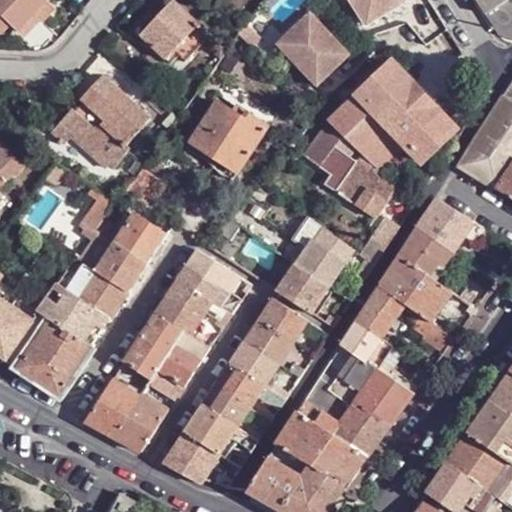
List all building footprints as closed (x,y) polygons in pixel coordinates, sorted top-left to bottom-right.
[(16,30),(33,12),(40,18),(42,21),(55,8),(46,0),(0,0),(0,15),(16,30)] [(176,0),(173,0),(140,34),(172,63),(181,55),(187,61),(212,33),(176,0)] [(353,0),(369,24),(406,0),(353,0)] [(511,38),(511,0),(478,0),(499,34),(511,38)] [(40,18),(33,12),(16,30),(23,36),(40,18)] [(349,54),(308,15),(276,47),(318,87),(349,54)] [(394,62),(360,93),(408,145),(423,160),(457,129),(394,62)] [(105,78),(75,110),(72,108),(52,133),(65,145),(73,138),(108,168),(113,164),(117,168),(132,148),(128,145),(151,118),(105,78)] [(382,169),(408,145),(360,93),(331,121),(343,132),(362,150),(381,169),(382,169)] [(476,175),(493,152),(511,165),(511,101),(504,96),(459,165),(476,175)] [(220,100),(193,141),(198,144),(206,150),(238,171),(270,125),(250,112),(246,117),(220,100)] [(319,157),(343,132),(331,121),(307,145),(319,157)] [(0,189),(30,161),(0,130),(0,189)] [(206,150),(202,156),(209,161),(214,165),(214,166),(233,178),(238,171),(206,150)] [(376,174),(381,169),(362,150),(356,160),(376,174)] [(476,175),(498,188),(511,167),(511,165),(493,152),(476,175)] [(394,190),(397,186),(376,174),(356,160),(337,188),(336,191),(339,192),(376,217),(377,216),(394,190)] [(167,184),(144,167),(135,177),(159,196),(167,184)] [(511,197),(511,167),(498,188),(499,189),(511,197)] [(159,196),(135,177),(126,190),(137,198),(151,207),(159,196)] [(399,193),(402,188),(398,185),(397,186),(394,190),(399,193)] [(124,190),(120,195),(133,203),(137,198),(126,190),(124,190)] [(84,221),(96,230),(97,229),(114,204),(116,200),(104,193),(84,221)] [(438,197),(420,226),(451,247),(456,251),(466,234),(477,220),(438,197)] [(115,241),(119,235),(109,228),(122,211),(114,204),(97,229),(115,241)] [(168,233),(135,213),(131,217),(123,230),(119,235),(115,241),(148,262),(168,233)] [(119,227),(123,230),(131,217),(128,214),(119,227)] [(331,286),(355,250),(309,217),(295,238),(303,244),(308,247),(304,253),(296,265),(330,287),(331,286)] [(486,226),(477,220),(466,234),(475,241),(481,240),(486,233),(486,226)] [(375,264),(398,230),(386,221),(380,232),(382,233),(366,258),(375,264)] [(401,255),(431,276),(451,247),(420,226),(401,255)] [(232,260),(253,273),(270,247),(238,227),(227,243),(238,251),(232,260)] [(96,230),(78,257),(86,262),(97,269),(115,241),(97,229),(96,230)] [(232,260),(238,251),(227,243),(214,234),(205,243),(232,260)] [(130,291),(148,262),(115,241),(97,269),(130,291)] [(299,249),(304,253),(308,247),(303,244),(299,249)] [(200,248),(189,265),(223,287),(234,271),(200,248)] [(423,312),(434,319),(445,304),(454,292),(431,276),(401,255),(382,283),(407,302),(423,312)] [(86,262),(78,275),(69,268),(59,283),(79,297),(97,269),(86,262)] [(189,265),(180,279),(213,301),(219,293),(223,287),(189,265)] [(278,290),(313,313),(330,287),(296,265),(278,290)] [(497,279),(500,274),(493,269),(493,270),(486,266),(480,267),(497,279)] [(112,318),(130,291),(97,269),(79,297),(112,318)] [(234,271),(223,287),(232,292),(242,277),(234,271)] [(180,279),(169,297),(202,318),(209,307),(213,301),(180,279)] [(240,286),(249,291),(254,284),(246,279),(240,286)] [(93,346),(112,318),(79,297),(59,283),(43,308),(39,312),(51,320),(93,346)] [(359,319),(383,336),(407,302),(382,283),(359,319)] [(223,287),(219,293),(230,300),(231,299),(232,297),(241,303),(244,299),(232,292),(223,287)] [(471,304),(472,304),(475,300),(476,297),(465,289),(459,296),(471,304)] [(0,354),(7,359),(34,319),(20,309),(17,308),(0,297),(0,354)] [(39,312),(43,308),(26,297),(17,308),(20,309),(34,319),(39,312)] [(169,297),(157,314),(184,331),(191,335),(202,318),(169,297)] [(275,297),(261,319),(294,341),(309,319),(275,297)] [(217,304),(225,308),(229,302),(222,298),(217,304)] [(234,314),(240,304),(231,299),(230,300),(229,302),(225,308),(234,314)] [(227,324),(234,314),(225,308),(217,304),(213,301),(209,307),(219,314),(217,317),(227,324)] [(472,313),(476,307),(472,304),(471,304),(467,309),(472,313)] [(7,359),(20,367),(51,320),(39,312),(34,319),(7,359)] [(434,319),(423,312),(414,324),(437,338),(448,346),(450,344),(456,335),(444,327),(434,319)] [(140,339),(126,361),(134,367),(142,372),(152,379),(160,367),(176,344),(184,331),(157,314),(140,339)] [(261,319),(246,340),(280,363),(291,345),(294,341),(261,319)] [(379,368),(395,344),(383,336),(359,319),(344,343),(352,349),(355,351),(362,355),(367,360),(379,368)] [(93,346),(51,320),(20,367),(62,394),(93,346)] [(203,360),(212,347),(198,339),(191,335),(184,331),(176,344),(203,360)] [(212,347),(214,344),(201,336),(198,339),(212,347)] [(246,340),(231,363),(265,385),(268,381),(280,363),(246,340)] [(312,360),(315,355),(294,341),(291,345),(312,360)] [(349,355),(352,349),(344,343),(339,349),(349,355)] [(187,384),(203,360),(176,344),(160,367),(187,384)] [(355,351),(341,370),(346,377),(362,355),(355,351)] [(348,379),(365,390),(379,368),(367,360),(362,355),(346,377),(346,378),(348,379)] [(327,381),(332,385),(341,370),(333,358),(321,377),(327,381)] [(126,361),(123,365),(131,371),(134,367),(126,361)] [(231,363),(218,385),(252,406),(259,395),(265,385),(231,363)] [(131,371),(139,377),(141,374),(142,372),(134,367),(131,371)] [(176,400),(187,384),(160,367),(152,379),(151,381),(149,383),(176,400)] [(301,377),(303,374),(294,367),(292,371),(301,377)] [(395,422),(414,393),(393,377),(379,368),(365,390),(355,405),(341,425),(334,434),(370,456),(395,422)] [(332,385),(341,389),(348,379),(346,378),(346,377),(341,370),(332,385)] [(414,393),(420,385),(398,370),(393,377),(414,393)] [(511,370),(490,401),(511,415),(511,370)] [(289,375),(298,381),(301,377),(292,371),(289,375)] [(134,383),(144,390),(149,383),(151,381),(141,374),(139,377),(134,383)] [(355,405),(330,388),(332,385),(327,381),(321,377),(317,384),(306,400),(340,422),(339,423),(341,425),(355,405)] [(85,420),(115,436),(141,394),(114,378),(85,420)] [(365,390),(348,379),(341,389),(332,385),(330,388),(355,405),(365,390)] [(277,387),(268,381),(265,385),(274,391),(277,387)] [(218,385),(205,404),(238,427),(252,406),(218,385)] [(265,385),(259,395),(280,409),(286,399),(274,391),(265,385)] [(286,399),(289,395),(277,387),(274,391),(286,399)] [(143,450),(170,409),(143,392),(141,394),(115,436),(143,450)] [(306,400),(299,411),(334,434),(341,425),(339,423),(340,422),(306,400)] [(511,415),(490,401),(469,433),(508,458),(511,460),(511,415)] [(205,404),(187,429),(221,452),(238,427),(205,404)] [(266,417),(272,421),(276,414),(271,410),(266,417)] [(348,485),(370,456),(334,434),(299,411),(279,443),(314,463),(348,485)] [(225,456),(227,457),(230,453),(239,440),(245,431),(238,427),(221,452),(225,456)] [(253,428),(248,433),(252,436),(256,430),(253,428)] [(220,454),(221,452),(187,429),(165,463),(201,482),(204,478),(217,459),(220,454)] [(247,445),(253,450),(259,441),(252,436),(248,433),(245,431),(239,440),(247,445)] [(487,488),(508,458),(469,433),(453,454),(448,462),(479,483),(487,488)] [(279,443),(270,456),(304,476),(314,463),(279,443)] [(282,509),(304,476),(270,456),(248,489),(282,509)] [(487,488),(502,499),(498,506),(506,511),(511,511),(511,460),(508,458),(487,488)] [(448,462),(428,490),(459,511),(465,502),(466,503),(479,483),(448,462)] [(287,511),(329,511),(348,485),(314,463),(304,476),(282,509),(287,511)] [(487,488),(479,483),(466,503),(467,503),(479,511),(494,511),(498,506),(502,499),(487,488)] [(115,494),(103,511),(128,511),(133,504),(115,494)] [(440,511),(422,499),(413,511),(440,511)] [(479,511),(467,503),(460,511),(479,511)]
